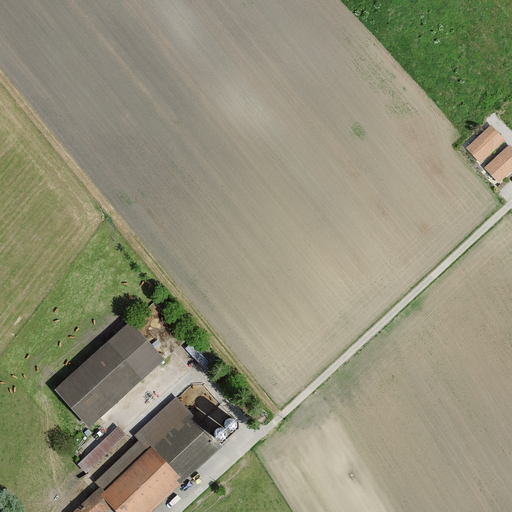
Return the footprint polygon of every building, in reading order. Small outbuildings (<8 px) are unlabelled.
[(491,127),(466,150),(480,165),(505,142),(491,127)] [(511,148),(510,146),(484,169),(499,185),(511,172),(511,148)] [(159,362),(125,325),(49,393),(83,430),(159,362)] [(193,341),(187,346),(204,364),(210,359),(193,341)] [(190,419),(174,402),(132,440),(137,444),(93,485),(97,490),(73,511),(105,511),(108,510),(109,511),(149,511),(215,452),(187,421),(190,419)] [(123,439),(115,430),(76,467),(84,475),(123,439)]
